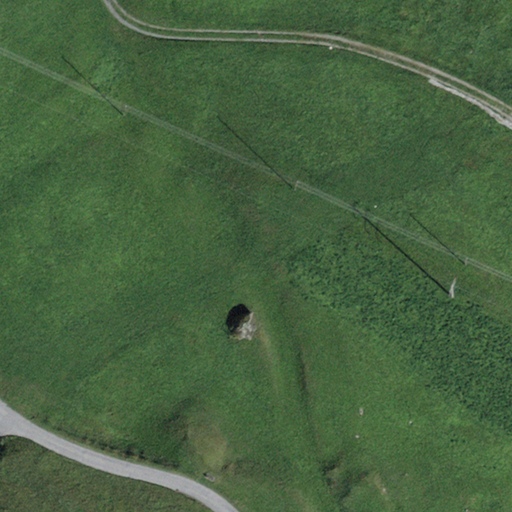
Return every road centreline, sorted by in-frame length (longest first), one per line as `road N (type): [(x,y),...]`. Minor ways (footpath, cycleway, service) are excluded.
road 1 (track): [(105,0),(137,30),(188,41),(323,44),(456,81),(511,112)]
road 2 (unclassified): [(225,511),(190,487),(97,462),(0,419)]
